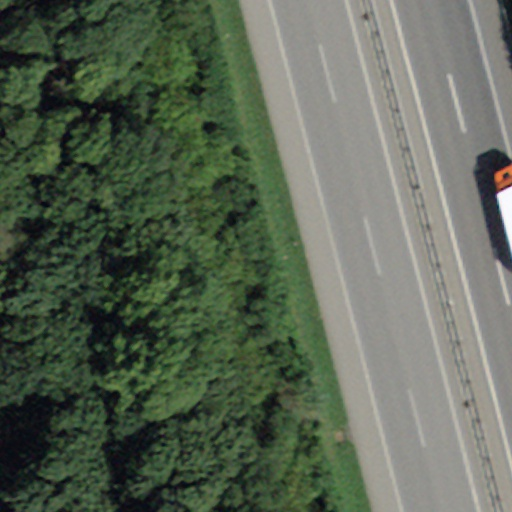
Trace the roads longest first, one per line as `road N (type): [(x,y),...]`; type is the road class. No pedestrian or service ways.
road 1 (motorway): [(298,0),(430,511)]
road 2 (motorway): [(511,340),(420,0)]
